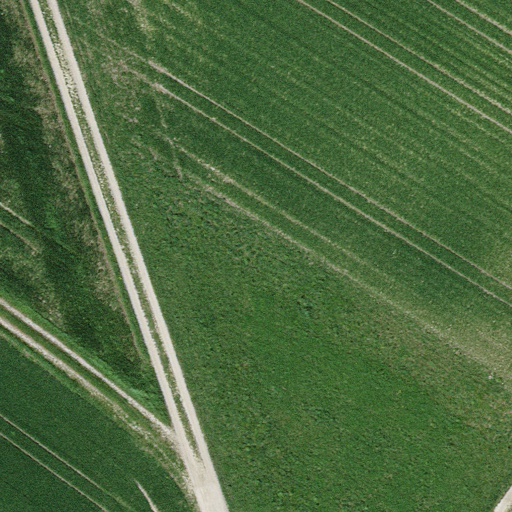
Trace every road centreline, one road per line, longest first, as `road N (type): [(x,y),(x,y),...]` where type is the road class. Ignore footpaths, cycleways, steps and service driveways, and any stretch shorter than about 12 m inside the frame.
road 1 (track): [(208,490),(43,0)]
road 2 (track): [(208,490),(92,379),(0,311)]
